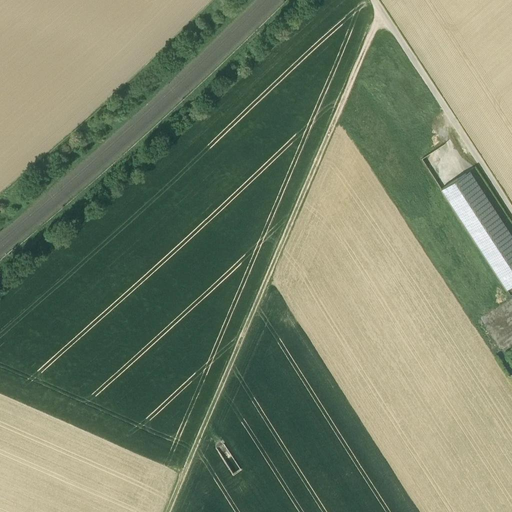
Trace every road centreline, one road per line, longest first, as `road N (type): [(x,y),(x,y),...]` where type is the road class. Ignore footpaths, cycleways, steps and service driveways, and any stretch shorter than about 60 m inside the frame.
road 1 (track): [(337,118),(171,511)]
road 2 (track): [(0,195),(215,0)]
road 3 (track): [(511,210),(381,12)]
